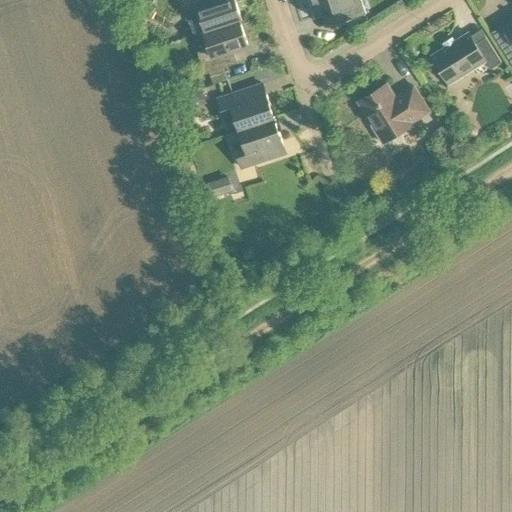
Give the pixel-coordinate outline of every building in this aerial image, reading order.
[(239,20),(240,21),(242,21),(234,0),(218,0),(211,3),(210,0),(179,0),(187,21),(192,19),(197,34),(204,32),(206,31),(206,32),(239,20)] [(309,0),(315,18),(335,12),(338,23),(365,14),(360,0),(309,0)] [(248,45),(240,21),(239,20),(206,32),(206,31),(204,32),(209,48),(197,52),(204,74),(210,72),(214,84),(228,79),(224,68),(230,66),(226,52),(248,45)] [(511,21),(493,33),(511,63),(511,21)] [(433,74),(444,77),(448,84),(485,61),(490,69),(501,62),(486,37),(475,44),(471,36),(469,33),(431,56),(436,64),(433,74)] [(239,130),(275,118),(263,84),(218,99),(225,121),(235,117),(239,130)] [(386,84),(358,101),(373,125),(372,126),(382,143),(412,125),(411,123),(429,111),(413,86),(395,97),(386,84)] [(178,113),(206,104),(200,88),(172,97),(178,113)] [(275,118),(239,130),(243,143),(234,146),(241,168),(286,153),(275,118)] [(225,178),(204,184),(209,198),(229,192),(225,178)]
